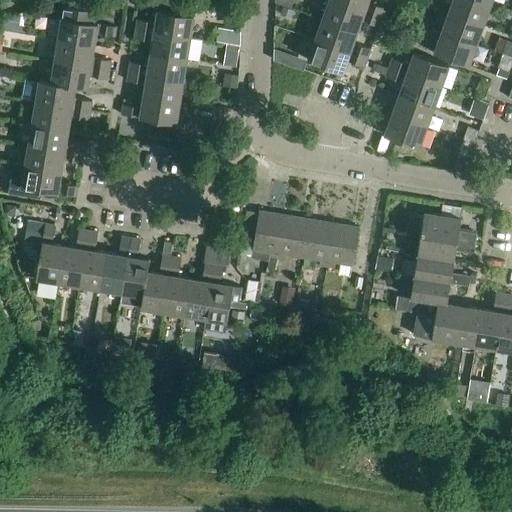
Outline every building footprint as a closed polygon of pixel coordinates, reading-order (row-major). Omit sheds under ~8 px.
[(137,19),(135,29),(190,38),(194,16),(177,13),(179,2),(170,0),(159,0),(158,10),(157,10),(155,22),(137,19)] [(330,0),(328,0),(322,20),(357,32),(361,20),(378,27),(381,18),(330,0)] [(330,0),(381,18),(385,9),(367,2),(368,0),(330,0)] [(450,0),(452,1),(448,12),(483,25),(490,4),(478,0),(450,0)] [(61,18),(58,39),(94,45),(96,34),(114,37),(116,27),(94,23),(96,11),(61,6),(59,17),(61,18)] [(292,19),(295,11),(285,7),(282,15),(292,19)] [(448,12),(441,32),(476,45),(483,25),(448,12)] [(0,29),(19,33),(21,15),(0,23),(0,29)] [(322,20),(315,40),(367,59),(370,49),(353,43),(357,32),(322,20)] [(152,41),(150,53),(187,59),(190,38),(135,29),(134,38),(152,41)] [(476,45),(441,32),(434,53),(468,66),(476,45)] [(58,39),(54,60),(109,69),(110,60),(92,57),(94,45),(58,39)] [(367,59),(315,40),(307,60),(342,73),(346,61),(364,67),(367,59)] [(511,42),(507,41),(502,54),(511,57),(511,42)] [(227,44),(226,51),(238,53),(239,46),(227,44)] [(130,62),(129,71),(183,80),(187,59),(150,53),(148,65),(130,62)] [(392,59),(389,68),(441,86),(449,66),(414,53),(409,65),(392,59)] [(511,62),(511,57),(502,54),(497,68),(509,72),(511,62)] [(302,70),(306,61),(294,56),(290,66),(302,70)] [(54,60),(51,82),(75,86),(75,87),(87,89),(89,76),(107,79),(109,69),(54,60)] [(386,76),(388,69),(378,65),(375,72),(386,76)] [(403,83),(399,94),(434,107),(441,86),(389,68),(386,77),(403,83)] [(145,84),(143,95),(180,101),(183,80),(129,71),(127,81),(145,84)] [(236,89),(238,79),(227,78),(226,88),(236,89)] [(39,80),(35,102),(90,110),(92,101),(73,98),(75,87),(75,86),(51,82),(39,80)] [(399,94),(392,115),(426,127),(434,107),(399,94)] [(180,101),(143,95),(141,107),(123,105),(121,115),(151,119),(148,134),(179,139),(181,123),(176,122),(180,101)] [(35,102),(32,123),(68,129),(70,117),(88,120),(90,110),(35,102)] [(485,113),(488,104),(483,102),(480,111),(485,113)] [(426,127),(392,115),(384,135),(419,148),(426,127)] [(32,123),(28,144),(83,153),(85,144),(66,141),(68,129),(32,123)] [(208,140),(219,142),(222,127),(211,125),(208,140)] [(468,127),(463,140),(474,144),(479,131),(468,127)] [(474,144),(463,140),(458,154),(469,158),(474,144)] [(28,144),(25,165),(61,171),(63,160),(81,163),(83,153),(28,144)] [(25,165),(13,163),(8,193),(40,199),(41,191),(76,196),(78,186),(59,183),(61,171),(25,165)] [(15,216),(17,207),(7,205),(5,214),(15,216)] [(424,212),(421,234),(475,243),(477,233),(459,230),(462,208),(443,205),(441,215),(424,212)] [(269,257),(277,258),(284,215),(259,211),(252,249),(270,252),(269,257)] [(285,254),(303,257),(309,219),(284,215),(277,258),(285,259),(285,254)] [(319,265),(327,266),(334,223),(309,219),(303,257),(320,260),(319,265)] [(36,279),(58,282),(64,246),(52,244),(55,226),(28,221),(25,242),(42,245),(36,279)] [(334,223),(327,266),(334,267),(335,262),(353,265),(359,227),(334,223)] [(233,236),(237,237),(241,237),(242,229),(238,228),(234,227),(233,236)] [(58,282),(79,286),(88,231),(78,229),(76,247),(64,246),(58,282)] [(79,286),(100,289),(106,252),(95,250),(98,232),(88,231),(79,286)] [(421,234),(417,255),(454,261),(456,249),(474,252),(475,243),(421,234)] [(100,289),(121,292),(130,237),(121,236),(118,254),(106,252),(100,289)] [(143,296),(147,271),(148,271),(150,259),(137,257),(140,239),(130,237),(121,292),(123,293),(121,303),(141,306),(143,296)] [(171,256),(174,244),(164,242),(162,255),(171,256)] [(141,308),(163,311),(171,256),(162,255),(159,273),(148,271),(147,271),(143,296),(141,306),(141,308)] [(417,255),(414,276),(450,282),(450,283),(468,286),(470,276),(452,273),(454,261),(417,255)] [(163,311),(184,315),(190,278),(178,276),(181,258),(171,256),(163,311)] [(377,257),(375,269),(390,271),(391,259),(377,257)] [(184,315),(205,318),(214,264),(205,262),(202,280),(190,278),(184,315)] [(214,264),(205,318),(227,322),(230,306),(239,307),(243,287),(221,283),(224,265),(214,264)] [(470,276),(469,283),(475,284),(477,274),(476,274),(470,273),(470,276)] [(414,276),(410,298),(447,304),(447,303),(450,283),(450,282),(414,276)] [(356,277),(354,286),(361,287),(363,278),(356,277)] [(248,281),(245,301),(258,303),(261,283),(248,281)] [(291,306),(294,292),(283,290),(280,305),(291,306)] [(475,345),(496,349),(505,294),(495,292),(492,311),(481,309),(475,345)] [(496,349),(511,351),(511,313),(511,314),(511,309),(511,295),(505,294),(496,349)] [(395,309),(408,311),(410,298),(397,296),(395,309)] [(431,338),(454,342),(459,305),(447,303),(447,304),(410,298),(408,311),(417,312),(414,335),(432,338),(431,338)] [(309,309),(310,301),(298,299),(296,307),(309,309)] [(474,352),(475,345),(481,309),(459,305),(454,342),(463,344),(462,350),(474,352)] [(112,350),(114,340),(100,338),(99,348),(112,350)] [(455,394),(467,397),(469,387),(458,385),(455,394)] [(467,400),(487,403),(489,392),(469,388),(468,397),(467,400)] [(507,407),(509,395),(497,393),(496,405),(507,407)]
